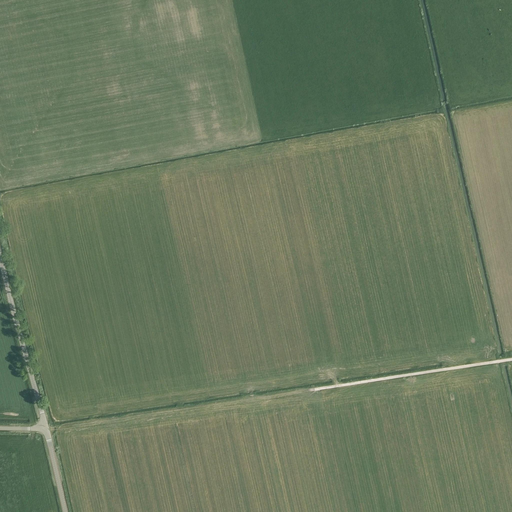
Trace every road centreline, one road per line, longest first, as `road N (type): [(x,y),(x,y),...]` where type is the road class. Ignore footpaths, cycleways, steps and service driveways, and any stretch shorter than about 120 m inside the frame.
road 1 (unclassified): [(252,396),(511,358)]
road 2 (tertiary): [(45,427),(0,243)]
